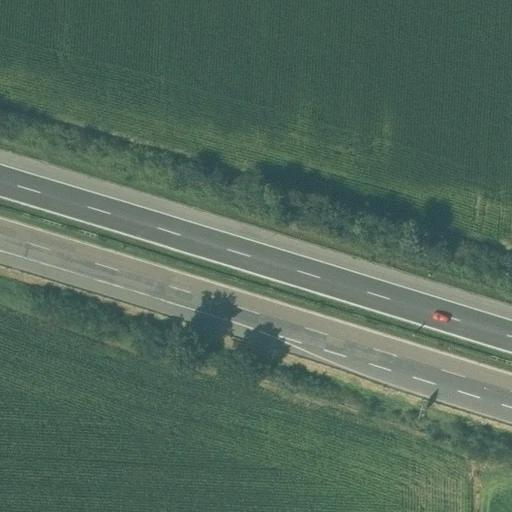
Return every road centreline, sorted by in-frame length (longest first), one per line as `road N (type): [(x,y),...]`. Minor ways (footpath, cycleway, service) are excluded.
road 1 (motorway): [(511,342),(0,190)]
road 2 (motorway): [(0,241),(511,391)]
